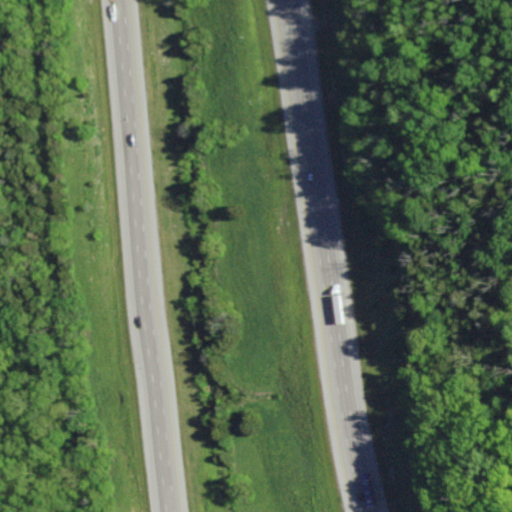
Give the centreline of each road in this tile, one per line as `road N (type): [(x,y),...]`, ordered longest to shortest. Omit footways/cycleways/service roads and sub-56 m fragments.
road 1 (motorway): [(374,511),(291,0)]
road 2 (motorway): [(114,0),(166,511)]
